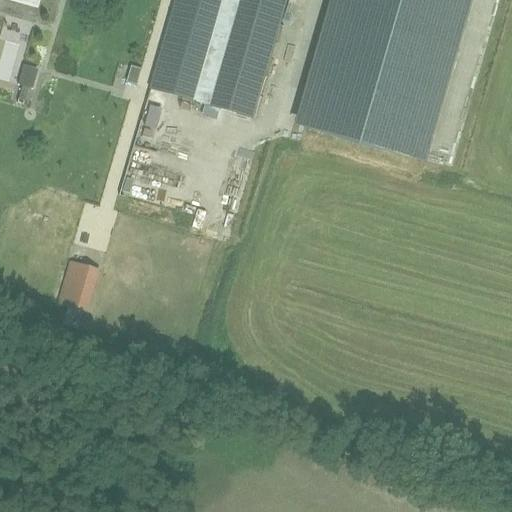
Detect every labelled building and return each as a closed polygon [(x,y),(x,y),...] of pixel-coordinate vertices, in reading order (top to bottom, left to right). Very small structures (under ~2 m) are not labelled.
[(175,0),(172,12),(158,63),(150,90),(205,107),(220,112),(252,120),(285,0),(175,0)] [(338,0),(304,126),(424,158),(466,0),(338,0)] [(164,131),(169,112),(154,108),(149,128),(164,131)] [(177,159),(180,141),(154,136),(151,154),(177,159)] [(85,310),(96,274),(73,268),(63,304),(85,310)]
